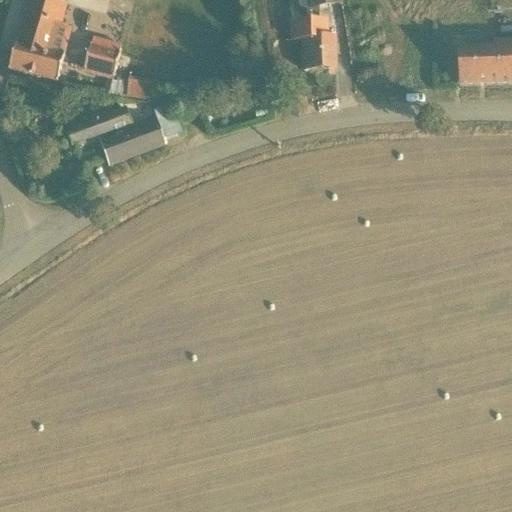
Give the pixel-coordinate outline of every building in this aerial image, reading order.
[(58,84),(65,57),(71,31),(62,29),(69,7),(45,0),(31,0),(18,44),(17,44),(9,72),(58,84)] [(308,0),(309,8),(321,7),(341,4),(340,0),(308,0)] [(329,21),(320,22),(302,23),(292,23),(293,42),(303,42),(304,74),(336,73),(335,41),(330,41),(329,21)] [(494,50),(458,52),(460,88),(511,85),(511,42),(494,43),(494,50)] [(120,56),(91,47),(84,73),(112,81),(120,56)] [(129,79),(128,83),(114,81),(111,98),(155,103),(158,83),(129,79)] [(132,128),(125,111),(67,133),(74,151),(99,142),(109,168),(166,146),(164,141),(183,135),(174,109),(155,116),(156,119),(132,128)]
